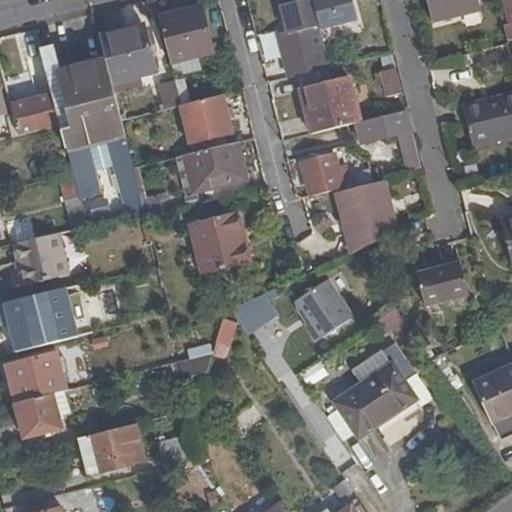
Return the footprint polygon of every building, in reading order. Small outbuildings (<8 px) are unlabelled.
[(319,27),(312,0),(308,0),(284,6),(290,34),(281,36),(291,79),(328,70),(317,27),(319,27)] [(351,0),(312,0),(319,27),(356,17),(351,0)] [(481,11),(478,0),(427,0),(433,23),(481,11)] [(503,0),(498,0),(505,26),(509,25),(503,0)] [(511,0),(503,0),(509,25),(505,26),(508,41),(511,40),(511,0)] [(202,8),(161,18),(171,62),(213,52),(202,8)] [(146,27),(101,39),(106,57),(113,84),(141,76),(158,72),(146,27)] [(270,32),(258,34),(262,58),(274,56),(270,32)] [(113,84),(106,57),(60,69),(54,47),(42,50),(54,97),(61,125),(73,173),(81,202),(104,195),(91,144),(114,139),(121,166),(133,163),(122,121),(116,95),(113,84)] [(404,93),(398,69),(382,73),(388,97),(392,96),(404,93)] [(144,88),(141,76),(113,84),(116,95),(144,88)] [(307,110),(313,136),(358,125),(361,124),(351,79),(309,90),(312,108),(307,110)] [(163,87),(168,110),(182,106),(177,83),(163,87)] [(409,112),(404,93),(392,96),(397,115),(408,112),(409,112)] [(511,137),(511,95),(465,107),(475,146),(511,137)] [(17,100),(11,101),(12,106),(20,135),(61,125),(54,97),(18,105),(17,100)] [(223,97),(182,106),(192,144),(233,134),(223,97)] [(403,133),(413,171),(422,169),(408,112),(397,115),(361,124),(358,125),(363,143),(403,133)] [(236,144),(187,157),(196,192),(245,179),(236,144)] [(329,190),(329,192),(343,188),(339,168),(346,167),(344,160),(336,162),(335,156),(305,164),(312,194),(329,190)] [(87,226),(81,202),(73,173),(61,176),(75,229),(87,226)] [(340,194),(354,255),(359,253),(397,233),(387,184),(340,194)] [(147,218),(171,212),(167,195),(142,201),(145,212),(147,218)] [(252,263),(239,213),(191,226),(203,276),(252,263)] [(511,259),(511,222),(503,225),(511,259)] [(61,233),(15,245),(26,286),(71,274),(61,233)] [(470,296),(461,264),(419,275),(427,307),(470,296)] [(354,318),(330,281),(297,302),(299,308),(308,322),(306,324),(318,342),(354,318)] [(232,310),(249,336),(280,314),(270,300),(283,292),(280,288),(232,310)] [(19,352),(58,342),(46,294),(8,303),(19,352)] [(376,324),(385,336),(406,322),(397,310),(376,324)] [(235,324),(225,321),(215,354),(225,357),(235,324)] [(339,404),(361,437),(378,426),(383,434),(422,408),(416,400),(382,353),(353,371),(363,386),(339,404)] [(204,381),(212,354),(176,363),(181,381),(193,377),(195,383),(204,381)] [(7,368),(16,404),(66,391),(57,355),(7,368)] [(309,386),(327,373),(316,359),(298,373),(309,386)] [(494,424),(511,416),(511,367),(475,383),(494,424)] [(66,391),(16,404),(25,438),(63,428),(57,405),(69,402),(66,391)] [(136,425),(81,439),(90,476),(146,462),(136,425)] [(159,446),(167,469),(196,461),(185,445),(187,438),(159,446)]
